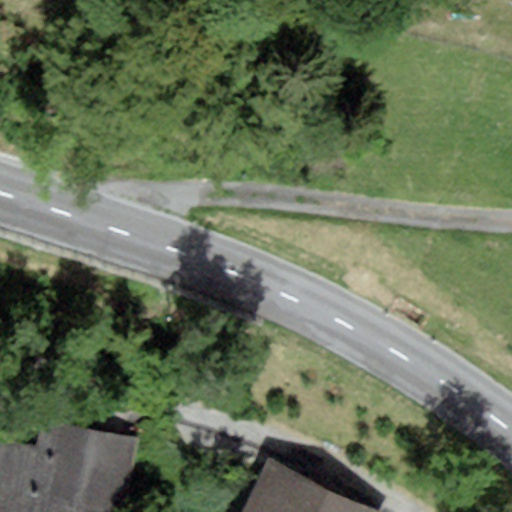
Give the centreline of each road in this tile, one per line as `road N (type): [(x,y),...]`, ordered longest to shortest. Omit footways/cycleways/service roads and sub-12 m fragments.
road 1 (secondary): [(0,191),(311,305),(511,430)]
road 2 (track): [(396,511),(200,417),(0,386)]
